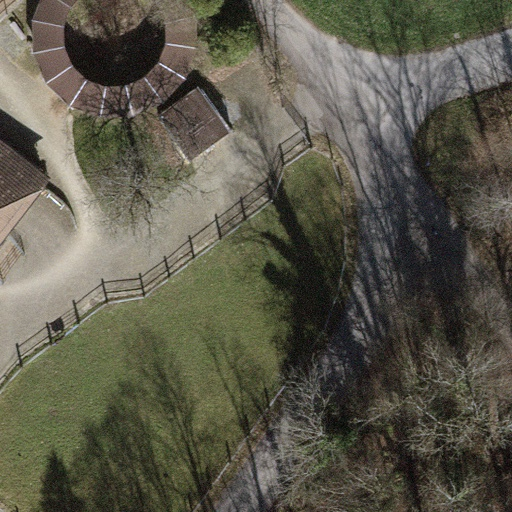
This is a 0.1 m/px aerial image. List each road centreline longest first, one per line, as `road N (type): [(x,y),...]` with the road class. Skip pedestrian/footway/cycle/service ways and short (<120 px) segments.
road 1 (residential): [(224,511),(354,341),(427,220),(353,106),(266,0)]
road 2 (unknown): [(0,370),(47,318),(353,106)]
road 3 (track): [(427,220),(511,337)]
